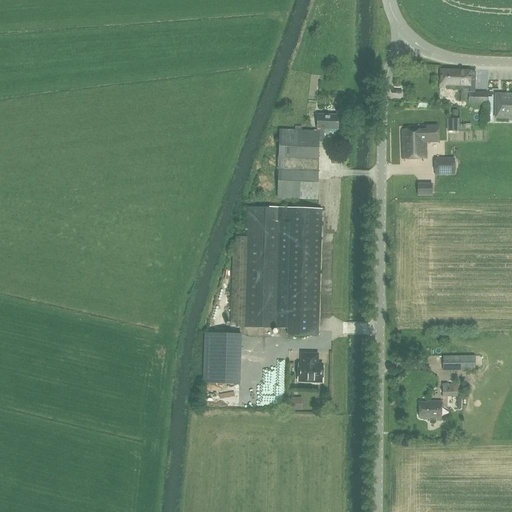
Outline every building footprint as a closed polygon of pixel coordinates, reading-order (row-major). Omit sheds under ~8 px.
[(467,91),(475,91),(475,74),(470,74),(470,70),(440,70),(439,88),(467,88),(467,91)] [(487,102),(487,94),(487,92),(475,91),(467,91),(466,103),(487,103),(487,102)] [(511,118),(511,92),(494,93),(494,119),(511,118)] [(317,130),(279,129),(278,157),(277,157),(277,170),(277,199),(318,200),(319,141),(324,142),(324,129),(337,129),(337,115),(317,114),(317,130)] [(429,129),(401,130),(402,159),(426,158),(426,148),(426,142),(438,142),(437,125),(429,125),(429,129)] [(435,174),(454,174),(454,158),(435,159),(435,174)] [(432,184),(417,184),(418,195),(432,195),(432,184)] [(247,238),(235,238),(232,326),(276,327),(280,207),(248,206),(247,238)] [(321,209),(280,207),(276,327),(288,328),(287,335),(317,336),(321,209)] [(213,302),(212,322),(222,323),(223,302),(213,302)] [(240,384),(241,334),(204,333),(203,383),(240,384)] [(317,354),(301,353),(301,364),(298,364),(297,381),(311,381),(311,383),(317,383),(317,381),(321,381),(322,364),(316,364),(317,354)] [(475,370),(474,356),(442,356),(443,370),(475,370)] [(273,368),(273,378),(283,379),(283,369),(273,368)] [(457,383),(442,384),(442,397),(458,397),(457,383)] [(429,419),(429,422),(431,423),(434,424),(436,422),(436,419),(441,419),(441,401),(427,401),(427,402),(418,402),(418,418),(422,418),(422,419),(429,419)]
